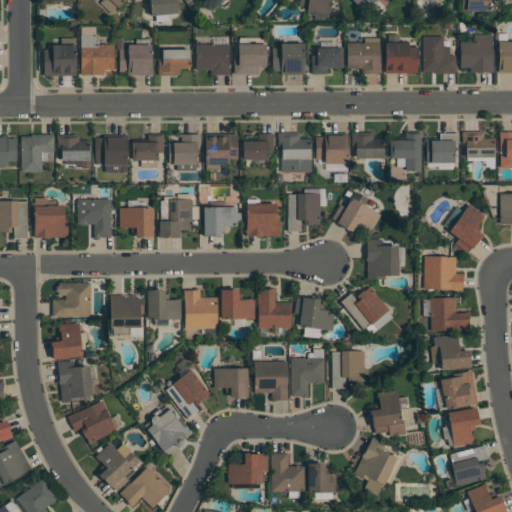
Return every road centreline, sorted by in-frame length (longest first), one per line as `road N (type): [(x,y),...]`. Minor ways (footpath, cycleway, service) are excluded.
road 1 (residential): [(0,106),(511,105)]
road 2 (residential): [(0,267),(327,262)]
road 3 (residential): [(20,267),(30,401),(54,460),(96,511)]
road 4 (residential): [(179,511),(223,429),(331,429)]
road 5 (residential): [(505,259),(493,266),(491,280),(511,444)]
